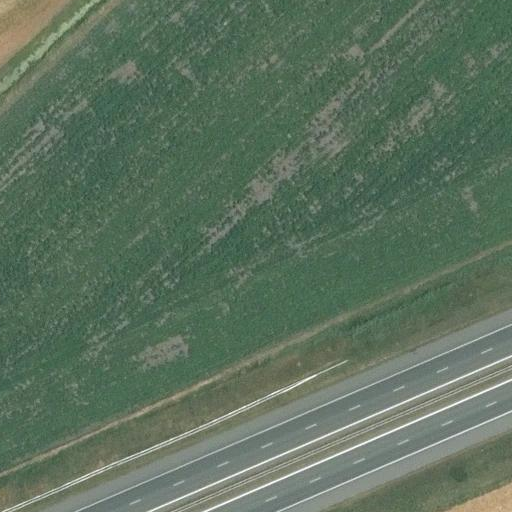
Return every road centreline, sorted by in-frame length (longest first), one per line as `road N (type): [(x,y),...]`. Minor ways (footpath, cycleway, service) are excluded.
road 1 (motorway): [(511,341),(114,511)]
road 2 (motorway): [(243,511),(511,396)]
